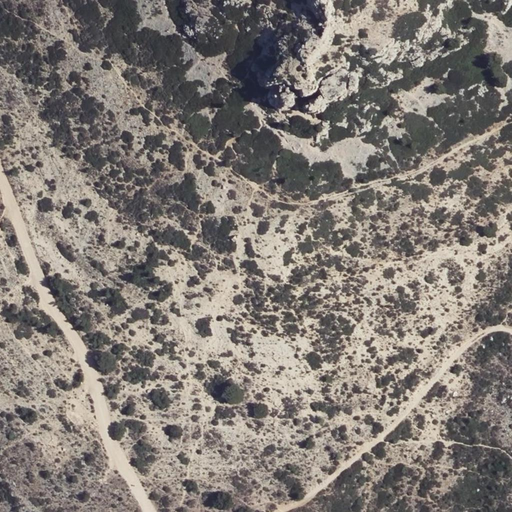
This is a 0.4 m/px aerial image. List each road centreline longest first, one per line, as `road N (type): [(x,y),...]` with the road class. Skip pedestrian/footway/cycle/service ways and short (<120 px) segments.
road 1 (track): [(0,175),(45,294),(86,361),(109,440),(149,511)]
road 2 (track): [(280,511),(395,424),(470,341),(498,327),(511,331)]
